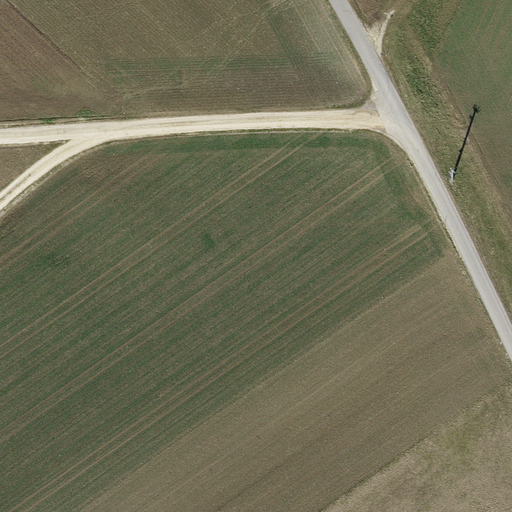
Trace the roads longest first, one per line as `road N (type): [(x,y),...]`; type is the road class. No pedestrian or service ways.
road 1 (track): [(0,135),(401,117)]
road 2 (track): [(511,340),(339,0)]
road 3 (track): [(0,203),(95,128)]
